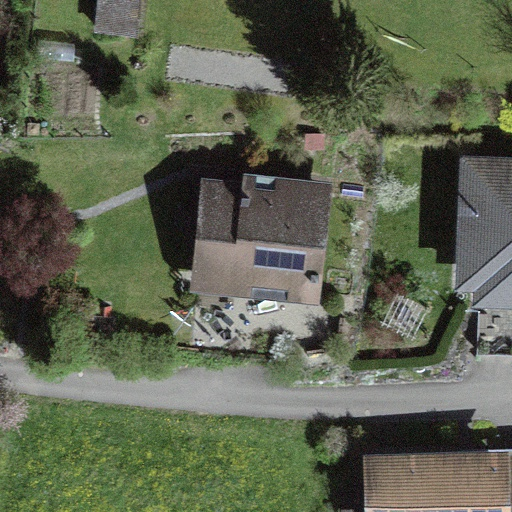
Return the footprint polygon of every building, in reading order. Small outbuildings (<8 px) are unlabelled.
[(100,0),(97,28),(134,32),(137,0),(100,0)] [(511,163),(471,162),(467,274),(485,275),(499,290),(511,290),(511,163)] [(321,189),(263,182),(262,191),(210,185),(200,277),(310,289),(311,273),(318,274),(320,253),(314,253),(321,189)] [(499,511),(498,457),(375,461),(376,511),(499,511)] [(338,474),(340,511),(363,511),(362,473),(338,474)]
